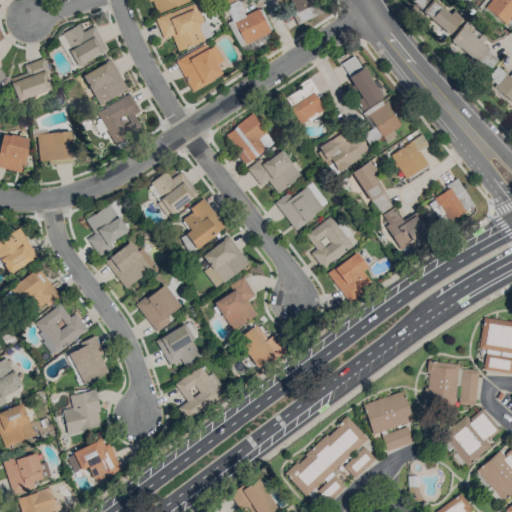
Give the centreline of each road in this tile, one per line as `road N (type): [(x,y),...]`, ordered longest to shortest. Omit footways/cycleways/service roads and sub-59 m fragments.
road 1 (primary): [(511,228),(431,275),(112,511)]
road 2 (primary): [(159,511),(413,322),(511,260)]
road 3 (residential): [(0,198),(49,199),(105,181),(368,10)]
road 4 (residential): [(119,0),(184,129),(289,266),(295,295)]
road 5 (residential): [(49,199),(68,258),(134,353),(140,417)]
road 6 (residential): [(478,144),(362,0)]
road 7 (residential): [(399,503),(393,511),(331,511),(384,470),(399,503)]
